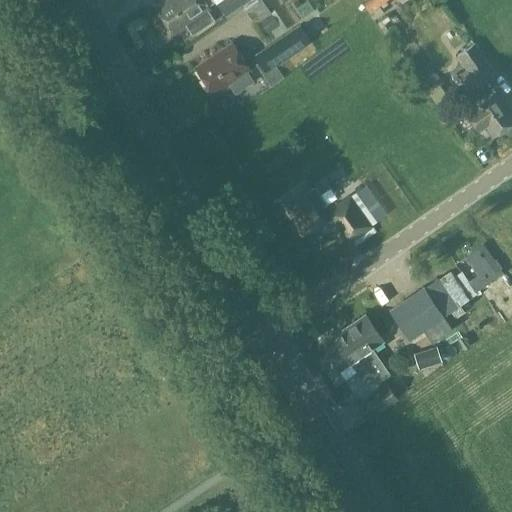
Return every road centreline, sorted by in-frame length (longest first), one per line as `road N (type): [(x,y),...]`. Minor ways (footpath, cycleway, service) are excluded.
road 1 (tertiary): [(267,334),(82,0)]
road 2 (unclassified): [(267,334),(511,165)]
road 3 (tertiary): [(383,511),(267,334)]
